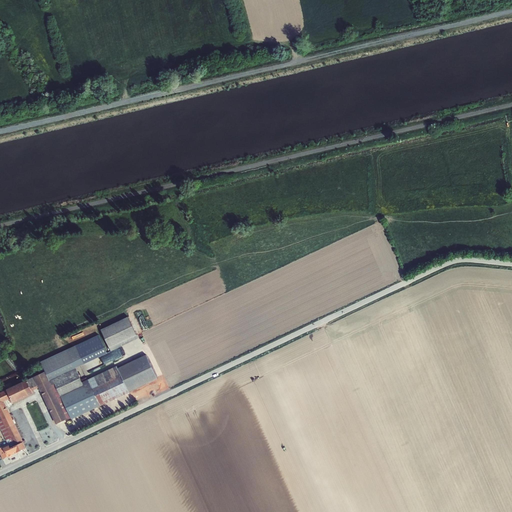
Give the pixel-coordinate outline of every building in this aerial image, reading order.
[(128,317),(101,330),(110,348),(137,335),(128,317)] [(116,359),(126,354),(122,346),(112,351),(116,359)] [(61,372),(81,414),(129,392),(157,378),(146,355),(118,368),(117,366),(81,383),(73,366),(61,372)] [(57,423),(67,419),(47,378),(45,372),(35,377),(0,393),(0,426),(2,430),(9,445),(4,448),(0,449),(0,453),(3,459),(8,457),(26,448),(3,401),(11,397),(13,402),(32,393),(31,389),(39,386),(57,423)] [(47,378),(67,419),(71,419),(81,414),(61,372),(47,378)]
